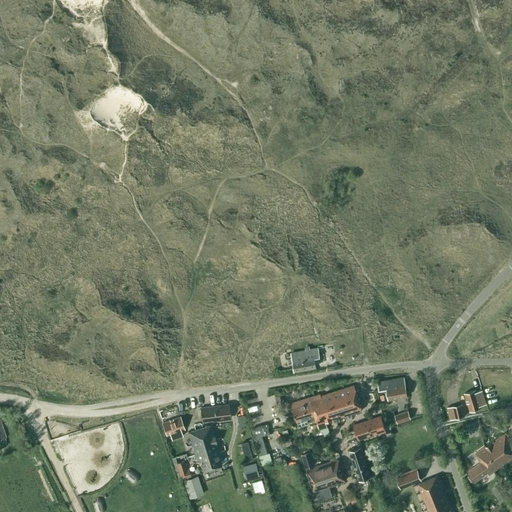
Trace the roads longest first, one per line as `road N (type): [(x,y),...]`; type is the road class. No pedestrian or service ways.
road 1 (unclassified): [(182,393),(434,362)]
road 2 (residential): [(468,511),(433,404),(434,362)]
road 3 (track): [(39,409),(82,414),(182,393)]
road 4 (unclassified): [(434,362),(464,315),(511,267)]
